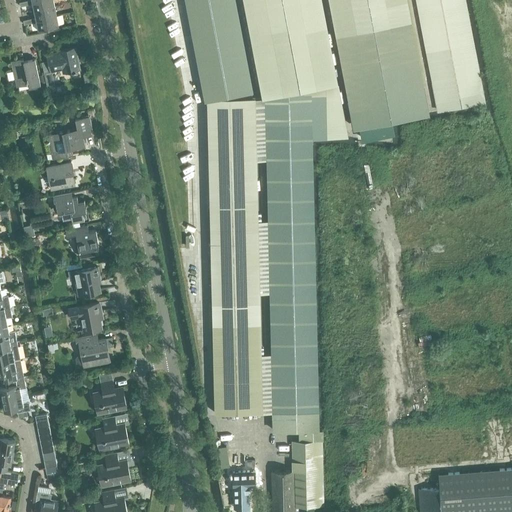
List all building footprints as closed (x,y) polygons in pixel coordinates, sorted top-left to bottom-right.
[(33,3),(34,10),(55,6),(54,0),(35,0),(32,1),(33,3)] [(233,0),(187,0),(206,100),(208,100),(255,98),(255,97),(254,90),(252,91),(233,0)] [(300,430),(300,439),(322,439),(322,429),(318,429),(312,137),(349,136),(338,83),(337,83),(322,5),(321,0),(245,0),(264,97),(265,96),(268,219),(270,291),(273,411),(275,411),(276,431),(300,430)] [(403,0),(334,0),(360,126),(393,120),(426,114),(403,0)] [(419,0),(441,111),(485,102),(465,0),(419,0)] [(36,17),(36,19),(57,15),(55,6),(34,10),(36,17)] [(36,19),(37,21),(38,28),(59,24),(57,15),(36,19)] [(47,82),(48,90),(56,88),(52,70),(62,68),(63,72),(80,68),(75,46),(58,49),(58,50),(46,53),(48,60),(42,61),(45,75),(47,82)] [(11,60),(16,86),(28,83),(29,86),(40,84),(39,76),(35,58),(24,60),(23,57),(11,60)] [(255,98),(208,100),(215,412),(262,411),(261,353),(259,292),(258,219),(256,158),(255,98)] [(77,127),(47,133),(50,151),(52,150),(53,157),(69,154),(68,147),(86,144),(84,134),(93,133),(90,116),(89,116),(89,115),(76,117),(76,118),(75,118),(77,127)] [(389,123),(363,128),(365,140),(391,135),(389,123)] [(46,166),(51,189),(74,185),(72,172),(73,172),(71,161),(46,166)] [(53,195),(54,201),(55,201),(58,211),(61,210),(63,219),(72,217),(73,222),(88,219),(84,199),(78,201),(77,197),(69,198),(68,192),(53,195)] [(89,230),(88,225),(65,230),(66,236),(75,234),(80,257),(98,253),(96,240),(98,239),(96,229),(89,230)] [(33,238),(31,240),(32,244),(34,246),(39,245),(40,243),(39,238),(37,237),(33,238)] [(97,266),(69,271),(71,279),(75,278),(78,294),(100,289),(98,280),(100,280),(97,266)] [(0,306),(10,305),(8,293),(2,295),(1,288),(0,288),(0,306)] [(98,313),(101,312),(99,302),(69,307),(71,317),(82,315),(84,329),(101,326),(98,313)] [(0,325),(8,324),(6,316),(12,315),(10,305),(0,306),(0,325)] [(0,343),(17,340),(15,329),(9,330),(8,324),(0,325),(0,343)] [(96,339),(95,333),(75,337),(77,344),(79,343),(81,354),(77,355),(75,357),(76,362),(79,364),(83,363),(83,366),(107,361),(104,347),(108,346),(113,345),(112,336),(106,337),(96,339)] [(0,361),(21,358),(19,350),(17,340),(0,343),(0,361)] [(0,373),(3,373),(5,379),(24,376),(22,364),(21,358),(0,361),(0,373)] [(0,385),(0,386),(2,398),(22,394),(20,387),(26,386),(24,376),(5,379),(6,385),(0,385)] [(102,391),(95,392),(98,412),(125,406),(121,387),(115,388),(113,378),(100,381),(102,391)] [(22,394),(2,398),(4,409),(16,407),(17,411),(31,408),(29,399),(23,400),(22,394)] [(35,414),(37,420),(48,418),(47,412),(35,414)] [(97,428),(101,448),(127,443),(123,423),(117,424),(115,415),(103,417),(105,427),(97,428)] [(37,420),(38,426),(49,424),(48,418),(37,420)] [(38,426),(39,432),(51,430),(49,424),(38,426)] [(39,432),(40,439),(52,436),(51,430),(39,432)] [(0,447),(13,449),(15,438),(3,436),(4,432),(0,431),(0,447)] [(52,436),(40,439),(41,445),(53,443),(52,436)] [(314,511),(314,505),(324,505),(322,439),(293,440),(293,470),(272,470),(272,511),(314,511)] [(41,445),(43,451),(54,449),(53,443),(41,445)] [(13,449),(0,447),(0,465),(7,467),(4,466),(5,460),(11,461),(12,457),(13,457),(14,451),(13,451),(13,449)] [(43,451),(44,459),(56,457),(54,449),(43,451)] [(107,463),(99,465),(103,484),(129,479),(125,459),(119,461),(117,451),(105,453),(107,463)] [(44,459),(45,466),(57,463),(56,457),(44,459)] [(57,463),(45,466),(47,472),(53,471),(58,469),(57,463)] [(440,487),(419,489),(420,511),(489,511),(511,510),(511,466),(439,473),(440,487)] [(0,474),(0,510),(8,511),(11,496),(1,494),(2,488),(3,488),(5,478),(9,479),(8,482),(17,483),(19,471),(1,468),(0,474)] [(218,469),(217,470),(219,485),(221,485),(221,484),(220,484),(219,482),(227,481),(227,469),(218,470),(218,469)] [(255,470),(233,471),(233,487),(234,487),(234,507),(250,507),(250,487),(256,486),(255,470)] [(116,498),(114,488),(102,491),(104,501),(96,502),(98,511),(125,511),(122,497),(116,498)] [(56,511),(59,500),(51,498),(52,493),(37,490),(34,511),(37,511),(56,511)]
